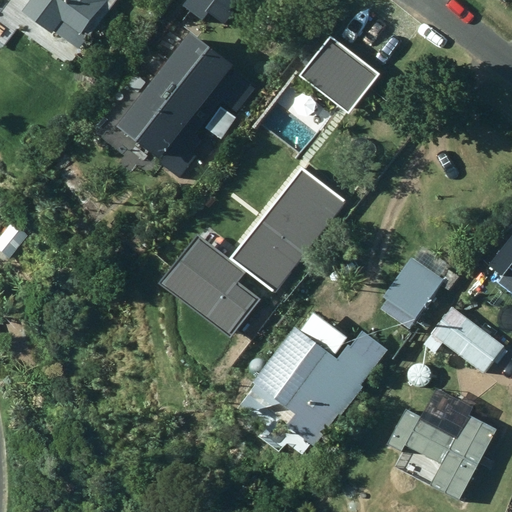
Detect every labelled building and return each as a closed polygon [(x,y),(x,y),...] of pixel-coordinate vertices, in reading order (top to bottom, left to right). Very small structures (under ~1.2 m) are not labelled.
[(77,52),(115,0),(28,0),(20,11),(24,14),(18,23),(57,51),(59,60),(70,64),(78,56),(77,52)] [(190,0),(189,2),(222,27),(242,0),(190,0)] [(193,40),(119,139),(178,183),(252,84),(193,40)] [(300,79),(348,117),(378,80),(330,41),(300,79)] [(162,283),(237,343),(345,209),(302,174),(279,202),(287,208),(234,273),(195,242),(162,283)] [(27,235),(11,222),(0,236),(0,254),(7,260),(27,235)] [(443,279),(411,257),(378,306),(409,328),(443,279)] [(504,345),(453,306),(424,344),(434,352),(442,342),(483,373),(504,345)] [(294,327),(252,381),(294,414),(285,424),(295,432),(287,442),(303,454),(310,444),(312,445),(337,413),(340,414),(360,387),(358,386),(375,363),(348,343),(335,359),(331,355),(346,337),(313,311),(299,330),(294,327)] [(494,385),(479,372),(468,387),(484,399),(494,385)] [(410,456),(465,497),(495,459),(474,442),(483,431),(463,416),(452,431),(400,392),(379,419),(395,431),(389,440),(397,446),(384,462),(397,472),(410,456)]
